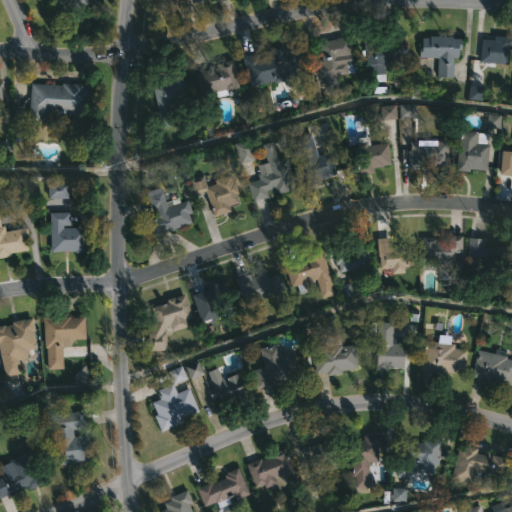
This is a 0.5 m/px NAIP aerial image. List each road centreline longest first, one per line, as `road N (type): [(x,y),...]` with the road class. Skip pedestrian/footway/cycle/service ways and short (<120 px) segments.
road 1 (residential): [(511,209),(361,207),(119,282),(0,288)]
road 2 (residential): [(126,0),(117,181),(130,511)]
road 3 (residential): [(511,426),(397,402),(333,404),(294,412),(58,511)]
road 4 (residential): [(460,0),(315,10),(192,33),(123,56),(0,50)]
